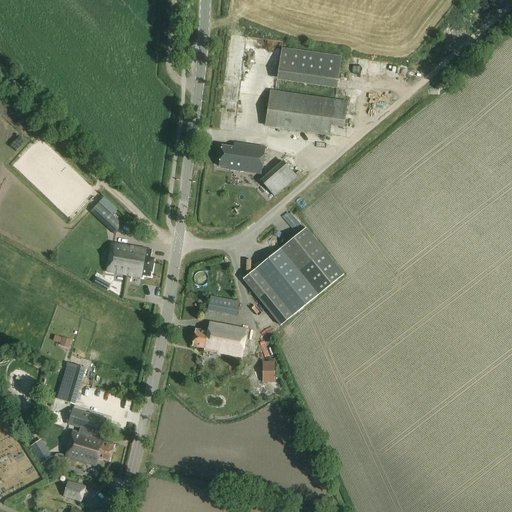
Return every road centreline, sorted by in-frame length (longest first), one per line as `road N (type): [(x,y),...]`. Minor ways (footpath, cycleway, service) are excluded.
road 1 (unclassified): [(176,244),(241,236),(511,3)]
road 2 (tertiary): [(120,511),(176,244)]
road 3 (track): [(176,244),(0,69)]
road 4 (tertiary): [(176,244),(205,0)]
